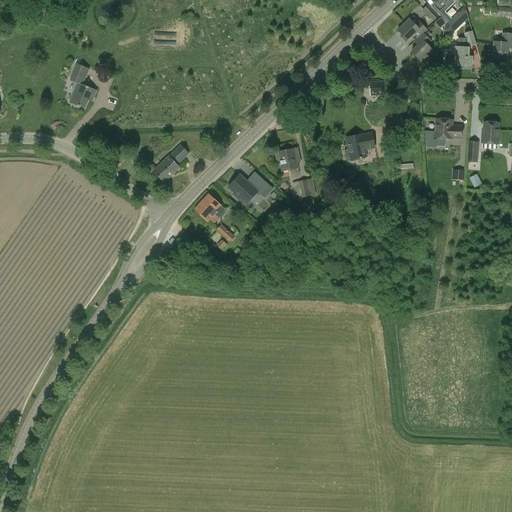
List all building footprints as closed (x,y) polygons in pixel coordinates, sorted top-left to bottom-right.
[(432,0),(435,3),(430,7),(446,23),(447,24),(452,19),(445,12),(455,3),(452,0),(432,0)] [(439,17),(428,6),(423,10),(434,21),(439,17)] [(465,7),(452,19),(447,24),(446,23),(444,31),(453,34),(468,19),(465,7)] [(511,17),(511,8),(496,7),(495,16),(511,17)] [(414,25),(410,20),(398,31),(407,41),(413,34),(417,39),(413,42),(414,42),(427,30),(419,22),(418,21),(414,25)] [(427,38),(431,35),(427,30),(414,42),(417,47),(411,52),(420,62),(432,51),(427,45),(430,41),(427,38)] [(464,34),(465,39),(458,39),(458,48),(456,48),(456,54),(447,54),(447,64),(455,65),(455,66),(462,66),(463,68),(468,68),(469,66),(471,66),(472,57),(468,57),(468,48),(476,46),(472,31),(464,34)] [(511,48),(511,34),(503,34),(502,43),(494,43),(493,59),(506,60),(507,49),(511,48)] [(69,80),(78,84),(70,103),(85,109),(88,101),(92,103),(97,91),(83,85),(90,70),(76,64),(69,80)] [(370,96),(385,96),(384,82),(369,82),(370,96)] [(452,127),(452,121),(436,120),(435,138),(437,138),(436,143),(437,144),(443,145),(445,144),(445,139),(451,139),(451,138),(462,139),(462,127),(452,127)] [(500,131),(498,131),(498,124),(484,123),(484,137),(482,136),(481,144),(499,145),(500,131)] [(419,143),(415,124),(402,127),(407,146),(419,143)] [(372,134),(357,137),(357,136),(346,138),(349,150),(344,151),(346,159),(350,159),(351,161),(360,159),(362,159),(362,158),(366,157),(365,150),(375,148),(372,134)] [(466,162),(477,163),(479,143),(468,142),(466,162)] [(181,146),(157,168),(153,172),(163,183),(180,168),(177,165),(189,154),(181,146)] [(282,172),(289,170),(290,176),(299,175),(297,169),(296,160),(299,159),(297,149),(276,153),(277,162),(281,161),(281,165),(280,165),(282,172)] [(452,179),(464,180),(464,170),(453,169),(452,179)] [(240,175),(228,188),(234,193),(233,195),(239,200),(240,199),(247,204),(258,192),(265,199),(273,189),(255,172),(250,177),(253,180),(250,184),(240,175)] [(477,174),(470,177),(474,187),(481,184),(477,174)] [(302,198),(310,196),(307,180),(298,182),(302,198)] [(226,211),(220,206),(208,195),(194,210),(208,223),(215,215),(219,218),(226,211)] [(229,242),(234,237),(221,225),(216,231),(229,242)]
